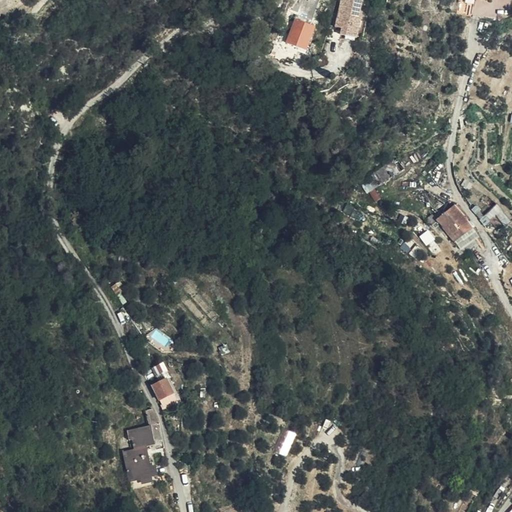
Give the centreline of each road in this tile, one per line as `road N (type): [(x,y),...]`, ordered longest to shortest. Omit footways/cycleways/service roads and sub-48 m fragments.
road 1 (track): [(111,311),(65,240),(50,204),(50,168),(64,131),(92,102),(168,34),(204,24)]
road 2 (track): [(204,24),(261,62),(307,78),(330,72),(337,52)]
